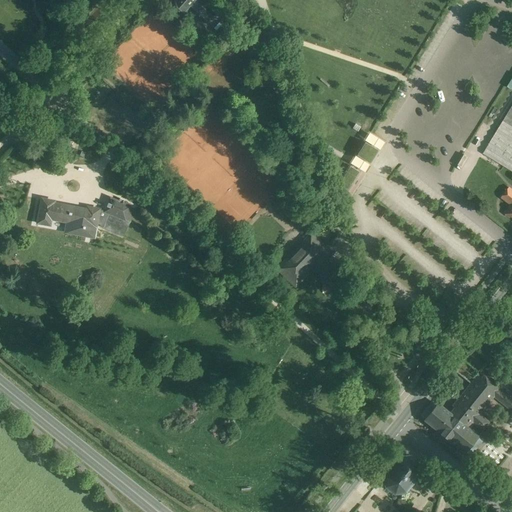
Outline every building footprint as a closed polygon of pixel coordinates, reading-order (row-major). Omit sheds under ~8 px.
[(179,0),(177,4),(174,2),(171,6),(184,18),(191,11),(204,23),(211,15),(198,3),(200,0),(179,0)] [(150,106),(156,109),(172,91),(176,86),(182,74),(189,65),(196,69),(207,57),(173,27),(179,30),(155,9),(148,16),(145,24),(138,31),(134,39),(130,44),(135,48),(131,56),(127,61),(119,77),(129,86),(126,85),(150,106)] [(210,36),(208,33),(207,33),(194,21),(185,31),(201,45),(210,36)] [(222,39),(216,33),(215,32),(212,35),(220,42),(222,39)] [(215,47),(216,45),(217,44),(210,37),(207,40),(215,47)] [(511,106),(490,142),(511,155),(511,106)] [(372,133),(367,141),(383,150),(388,141),(372,133)] [(365,142),(356,155),(370,163),(378,150),(365,142)] [(511,170),(511,155),(490,142),(483,153),(511,170)] [(350,166),(338,185),(348,191),(360,172),(350,166)] [(96,222),(101,226),(103,228),(119,234),(123,236),(125,232),(135,208),(110,198),(105,211),(98,210),(96,222)] [(50,218),(51,218),(57,220),(60,205),(53,204),(53,202),(42,200),(38,223),(49,225),(50,218)] [(87,210),(60,205),(57,220),(68,221),(66,232),(93,237),(96,222),(98,210),(88,208),(87,210)] [(146,244),(152,230),(130,221),(125,235),(146,244)] [(310,233),(276,268),(295,286),(300,281),(301,281),(306,275),(307,274),(305,272),(310,266),(325,280),(336,268),(322,254),(327,249),(310,233)] [(341,293),(348,291),(345,280),(338,281),(341,293)] [(425,420),(432,426),(441,433),(440,434),(442,435),(448,440),(449,439),(465,452),(478,436),(466,427),(471,421),(482,430),(489,422),(480,414),(500,389),(480,373),(489,362),(490,360),(474,347),(473,347),(472,348),(463,360),(462,359),(454,370),(470,384),(452,406),(454,408),(449,414),(438,404),(425,420)] [(511,399),(510,397),(503,405),(511,411),(511,399)] [(491,413),(499,401),(494,398),(486,410),(491,413)] [(492,429),(492,428),(493,428),(495,425),(491,421),(487,425),(492,429)] [(394,493),(405,491),(419,473),(418,462),(409,455),(398,457),(384,475),(385,486),(394,493)]
